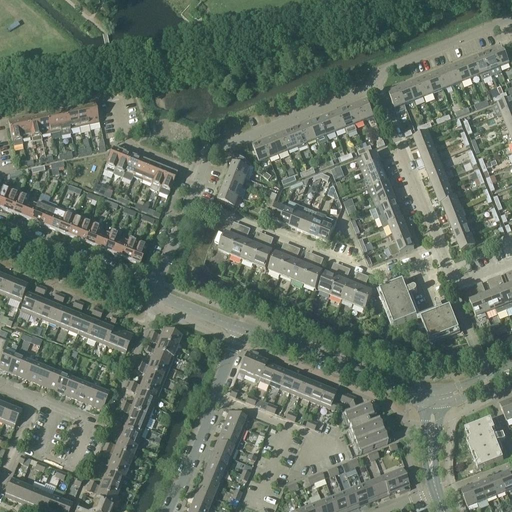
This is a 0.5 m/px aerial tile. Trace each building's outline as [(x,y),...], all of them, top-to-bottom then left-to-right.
[(503,49),(493,53),(500,69),(509,65),(503,49)] [(493,53),(484,56),(490,73),(492,78),(502,74),(500,69),(493,53)] [(474,60),(481,76),(483,81),(492,78),(490,73),(484,56),(474,60)] [(481,76),(474,60),(465,64),(471,80),(481,76)] [(465,64),(455,68),(462,84),(471,80),(465,64)] [(462,84),(455,68),(446,71),(452,88),(462,84)] [(446,71),(436,75),(443,91),(452,88),(446,71)] [(443,91),(436,75),(427,79),(433,95),(443,91)] [(427,79),(417,83),(424,99),(433,95),(427,79)] [(424,99),(417,83),(408,86),(414,103),(424,99)] [(408,86),(398,90),(405,106),(414,103),(408,86)] [(405,106),(398,90),(388,94),(397,115),(407,111),(405,106)] [(496,117),(501,115),(511,111),(511,100),(493,108),(496,117)] [(368,102),(358,106),(365,122),(374,118),(368,102)] [(358,106),(349,110),(355,126),(365,122),(358,106)] [(95,107),(86,109),(90,127),(99,125),(95,107)] [(75,111),(79,129),(90,127),(86,109),(75,111)] [(357,131),(355,126),(349,110),(339,114),(346,130),(348,135),(357,131)] [(70,131),(79,129),(75,111),(66,113),(70,131)] [(511,111),(501,115),(505,125),(511,122),(511,111)] [(60,133),(61,138),(71,136),(70,131),(66,113),(56,115),(60,133)] [(339,114),(330,117),(336,134),(346,130),(339,114)] [(47,117),(51,135),(60,133),(56,115),(47,117)] [(37,119),(41,137),(51,135),(47,117),(37,119)] [(330,117),(320,121),(326,137),(336,134),(330,117)] [(42,142),(41,137),(37,119),(27,121),(31,139),(32,144),(42,142)] [(18,123),(22,141),(31,139),(27,121),(18,123)] [(320,121),(310,125),(317,141),(326,137),(320,121)] [(23,146),(22,141),(18,123),(8,125),(13,148),(23,146)] [(310,125),(301,129),(307,145),(317,141),(310,125)] [(309,150),(307,145),(301,129),(291,132),(298,149),(300,154),(309,150)] [(291,132),(282,136),(288,152),(298,149),(291,132)] [(417,149),(431,143),(428,133),(413,139),(417,149)] [(282,136),(272,140),(279,156),(288,152),(282,136)] [(272,140),(263,144),(269,160),(279,156),(272,140)] [(435,153),(431,143),(417,149),(421,158),(435,153)] [(259,164),(269,160),(263,144),(253,148),(259,164)] [(113,150),(104,172),(113,175),(122,154),(113,150)] [(425,168),(439,162),(435,153),(421,158),(425,168)] [(122,154),(113,175),(122,179),(131,158),(122,154)] [(357,162),(361,172),(380,164),(376,154),(357,162)] [(230,173),(246,180),(249,181),(254,170),(244,161),(240,158),(238,157),(235,164),(233,164),(230,173)] [(131,183),(133,178),(140,161),(131,158),(122,179),(131,183)] [(140,161),(133,178),(142,182),(149,165),(140,161)] [(443,172),(439,162),(425,168),(429,177),(443,172)] [(384,173),(380,164),(361,172),(364,181),(384,173)] [(142,182),(151,186),(158,169),(149,165),(142,182)] [(158,169),(151,186),(149,190),(158,194),(167,172),(158,169)] [(335,170),(331,172),(335,182),(344,178),(343,175),(337,177),(335,170)] [(177,176),(167,172),(158,194),(168,198),(170,193),(177,176)] [(432,187),(446,181),(443,172),(429,177),(432,187)] [(242,189),(246,180),(230,173),(226,183),(242,189)] [(266,173),(263,178),(268,182),(272,178),(266,173)] [(368,190),(374,188),(388,183),(384,173),(364,181),(368,190)] [(450,191),(446,181),(432,187),(436,196),(450,191)] [(247,191),(242,189),(226,183),(222,193),(238,199),(243,201),(247,191)] [(388,183),(374,188),(368,190),(372,200),(377,198),(392,192),(388,183)] [(0,191),(0,209),(3,211),(10,194),(12,189),(3,186),(0,191)] [(94,193),(104,198),(107,190),(101,187),(100,191),(95,189),(94,193)] [(334,199),(333,196),(337,194),(334,188),(330,189),(331,190),(328,197),(334,199)] [(12,189),(10,194),(3,211),(12,215),(21,193),(12,189)] [(113,192),(107,190),(104,198),(110,200),(113,192)] [(440,206),(442,205),(454,200),(450,191),(436,196),(440,206)] [(371,200),(375,210),(395,202),(392,192),(377,198),(372,200),(371,200)] [(30,197),(21,193),(12,215),(21,218),(28,201),(30,197)] [(234,209),(238,199),(222,193),(218,202),(234,209)] [(442,205),(446,215),(460,209),(456,199),(454,200),(442,205)] [(30,222),(39,226),(48,204),(39,200),(37,205),(30,222)] [(21,218),(30,222),(37,205),(28,201),(21,218)] [(135,210),(140,212),(142,208),(144,204),(138,202),(136,205),(135,210)] [(399,211),(395,202),(375,210),(379,219),(399,211)] [(39,226),(49,229),(56,213),(56,212),(57,208),(48,204),(39,226)] [(271,220),(280,224),(286,210),(276,206),(271,220)] [(446,215),(450,224),(464,219),(460,209),(446,215)] [(295,214),(286,210),(280,224),(290,228),(295,214)] [(389,226),(403,221),(399,211),(379,219),(383,229),(389,226)] [(66,212),(65,216),(58,233),(67,237),(76,215),(66,212)] [(49,229),(58,233),(65,216),(56,213),(49,229)] [(290,228),(299,232),(305,218),(295,214),(290,228)] [(76,240),(85,219),(76,215),(67,237),(76,240)] [(309,236),(319,240),(324,226),(326,221),(316,217),(314,222),(315,222),(309,236)] [(305,218),(299,232),(309,236),(315,222),(314,222),(305,218)] [(76,240),(85,244),(94,223),(85,219),(76,240)] [(454,234),(468,228),(464,219),(450,224),(454,234)] [(393,236),(407,230),(403,221),(389,226),(393,236)] [(94,248),(101,231),(103,226),(94,223),(85,244),(94,248)] [(328,244),(329,240),(334,230),(324,226),(319,240),(328,244)] [(457,243),(471,238),(468,228),(454,234),(457,243)] [(108,240),(103,252),(113,255),(119,240),(120,238),(121,234),(112,230),(110,235),(108,240)] [(407,230),(393,236),(394,240),(396,245),(408,240),(410,240),(407,230)] [(97,240),(94,248),(103,252),(108,240),(110,235),(101,231),(97,240)] [(223,240),(219,251),(230,256),(237,240),(238,239),(226,234),(223,240)] [(128,242),(122,259),(131,263),(138,246),(138,245),(140,241),(130,237),(129,242),(128,242)] [(119,240),(113,255),(122,259),(128,242),(125,240),(120,238),(119,240)] [(471,238),(457,243),(461,253),(475,248),(472,240),(471,238)] [(237,240),(230,256),(242,261),(249,244),(242,240),(238,239),(237,240)] [(396,245),(389,248),(393,258),(414,250),(411,240),(410,240),(408,240),(396,245)] [(249,244),(242,261),(254,266),(261,248),(249,244)] [(138,246),(131,263),(140,266),(147,249),(138,246)] [(261,248),(254,266),(266,270),(273,253),(261,248)] [(276,254),(269,272),(281,277),(288,259),(276,254)] [(288,259),(281,277),(293,281),(300,264),(288,259)] [(300,264),(293,281),(304,286),(311,268),(300,264)] [(311,268),(304,286),(316,291),(323,273),(311,268)] [(0,273),(0,295),(0,296),(8,277),(0,273)] [(326,274),(319,292),(331,297),(338,279),(326,274)] [(8,277),(0,296),(11,300),(18,281),(8,277)] [(338,279),(331,297),(343,302),(350,284),(338,279)] [(18,281),(11,300),(21,304),(28,285),(18,281)] [(413,289),(407,292),(403,282),(380,291),(394,327),(417,318),(409,297),(415,295),(416,294),(417,294),(417,293),(417,292),(417,291),(417,290),(416,290),(416,289),(415,289),(414,289),(413,289)] [(350,284),(343,302),(354,306),(361,289),(350,284)] [(511,297),(508,287),(498,291),(505,307),(507,312),(511,309),(511,297)] [(361,289),(354,306),(366,311),(373,293),(361,289)] [(498,291),(489,295),(495,311),(497,316),(507,312),(505,307),(498,291)] [(28,294),(20,313),(30,316),(38,297),(28,294)] [(489,295),(479,298),(486,315),(495,311),(489,295)] [(38,297),(30,316),(40,320),(47,301),(38,297)] [(479,298),(470,302),(476,319),(486,315),(479,298)] [(47,301),(40,320),(49,324),(57,305),(47,301)] [(435,307),(438,313),(421,320),(430,343),(459,331),(450,308),(443,311),(441,305),(440,304),(440,303),(439,303),(438,303),(437,303),(436,303),(435,304),(435,305),(435,306),(435,307)] [(57,305),(49,324),(59,328),(66,309),(57,305)] [(66,309),(59,328),(68,332),(76,313),(66,309)] [(76,313),(68,332),(78,336),(85,317),(76,313)] [(85,317),(78,336),(87,340),(95,321),(85,317)] [(11,328),(12,326),(17,329),(19,323),(14,321),(13,322),(9,320),(6,326),(11,328)] [(95,321),(87,340),(97,343),(104,324),(95,321)] [(104,324),(97,343),(106,347),(114,328),(104,324)] [(114,328),(106,347),(116,351),(124,332),(114,328)] [(163,331),(159,341),(177,349),(182,338),(163,331)] [(124,332),(116,351),(125,355),(133,336),(124,332)] [(0,344),(7,347),(9,342),(2,339),(0,338),(0,344)] [(159,341),(155,351),(173,359),(177,349),(159,341)] [(0,363),(0,370),(7,373),(15,354),(5,351),(5,350),(4,353),(2,358),(0,363)] [(155,351),(151,361),(169,369),(173,359),(155,351)] [(239,374),(259,382),(267,363),(257,359),(258,357),(247,352),(239,374)] [(15,354),(7,373),(17,377),(24,358),(15,354)] [(24,358),(17,377),(26,381),(34,362),(24,358)] [(151,361),(146,372),(165,379),(169,369),(151,361)] [(34,362),(26,381),(36,385),(43,366),(34,362)] [(267,363),(259,382),(269,386),(277,367),(267,363)] [(43,366),(36,385),(45,389),(53,370),(43,366)] [(277,367),(269,386),(279,390),(287,372),(277,367)] [(53,370),(45,389),(55,393),(62,374),(53,370)] [(146,372),(142,382),(161,389),(165,379),(146,372)] [(287,372),(279,390),(290,395),(297,376),(287,372)] [(62,374),(55,393),(64,396),(72,378),(62,374)] [(297,376),(290,395),(300,399),(307,380),(297,376)] [(72,378),(64,396),(74,400),(81,381),(72,378)] [(307,380),(300,399),(310,403),(318,384),(307,380)] [(81,381),(74,400),(83,404),(91,385),(81,381)] [(142,382),(138,391),(157,399),(161,389),(142,382)] [(318,384),(310,403),(320,407),(328,388),(318,384)] [(91,385),(83,404),(93,408),(101,389),(91,385)] [(328,388),(320,407),(330,411),(333,403),(334,400),(337,392),(328,388)] [(101,389),(93,408),(102,412),(110,393),(101,389)] [(138,391),(134,401),(153,409),(157,399),(138,391)] [(352,411),(352,413),(360,410),(356,399),(337,392),(334,400),(349,406),(352,411)] [(134,401),(130,411),(149,419),(153,409),(134,401)] [(2,402),(0,406),(0,423),(4,425),(12,406),(2,402)] [(511,407),(510,402),(500,406),(506,423),(511,420),(511,407)] [(12,406),(4,425),(14,429),(22,411),(12,406)] [(368,406),(360,410),(352,413),(344,416),(359,456),(388,445),(378,421),(375,423),(368,406)] [(130,411),(126,421),(145,429),(149,419),(130,411)] [(229,412),(225,422),(244,430),(248,420),(229,412)] [(126,421),(122,432),(141,439),(145,429),(126,421)] [(504,461),(501,454),(492,433),(495,431),(491,421),(465,431),(471,445),(469,446),(473,457),(475,456),(479,464),(476,465),(478,471),(504,461)] [(225,422),(221,432),(240,440),(244,430),(225,422)] [(122,432),(118,441),(137,449),(141,439),(122,432)] [(221,432),(217,443),(236,450),(240,440),(221,432)] [(503,435),(497,437),(500,443),(506,441),(503,435)] [(118,441),(114,452),(133,459),(137,449),(118,441)] [(217,443),(213,453),(232,460),(236,450),(217,443)] [(398,451),(395,445),(390,448),(392,454),(398,451)] [(114,452),(110,462),(129,470),(133,459),(114,452)] [(213,453),(209,463),(228,470),(232,460),(213,453)] [(110,462),(106,472),(124,480),(129,470),(110,462)] [(209,463),(205,473),(224,480),(228,470),(209,463)] [(381,478),(389,496),(398,493),(399,495),(410,491),(402,469),(381,478)] [(106,472),(102,482),(120,490),(124,480),(106,472)] [(205,473),(201,483),(220,490),(224,480),(205,473)] [(511,479),(510,473),(500,477),(506,494),(511,491),(511,479)] [(311,478),(312,478),(314,485),(325,481),(322,474),(311,478)] [(500,477),(490,481),(497,497),(506,494),(500,477)] [(314,485),(312,478),(311,478),(307,480),(307,481),(302,483),(304,489),(310,486),(310,487),(314,485)] [(381,478),(371,481),(378,500),(389,496),(381,478)] [(12,479),(5,498),(15,503),(22,484),(12,479)] [(371,481),(361,485),(368,504),(378,500),(371,481)] [(490,481),(481,485),(487,501),(497,497),(490,481)] [(102,482),(97,492),(116,500),(120,490),(102,482)] [(201,483),(197,493),(216,500),(220,490),(201,483)] [(22,484),(15,503),(25,507),(33,488),(22,484)] [(33,488),(25,507),(35,511),(43,492),(44,488),(35,484),(33,488)] [(361,485),(351,489),(358,508),(368,504),(361,485)] [(481,485),(471,489),(478,505),(487,501),(481,485)] [(351,489),(341,493),(348,511),(349,511),(358,508),(351,489)] [(471,489),(461,493),(468,509),(478,505),(471,489)] [(43,492),(35,511),(38,511),(46,511),(53,496),(43,492)] [(97,492),(93,502),(112,510),(116,500),(97,492)] [(197,493),(193,503),(211,510),(216,500),(197,493)] [(348,511),(341,493),(331,497),(336,511),(348,511)] [(53,496),(46,511),(58,511),(63,500),(53,496)] [(336,511),(331,497),(321,501),(324,511),(336,511)] [(63,500),(58,511),(70,511),(73,504),(63,500)] [(324,511),(321,501),(311,505),(313,511),(324,511)] [(79,508),(77,511),(111,511),(112,510),(93,502),(90,511),(79,507),(79,508)] [(193,503),(188,511),(210,511),(211,510),(193,503)]
